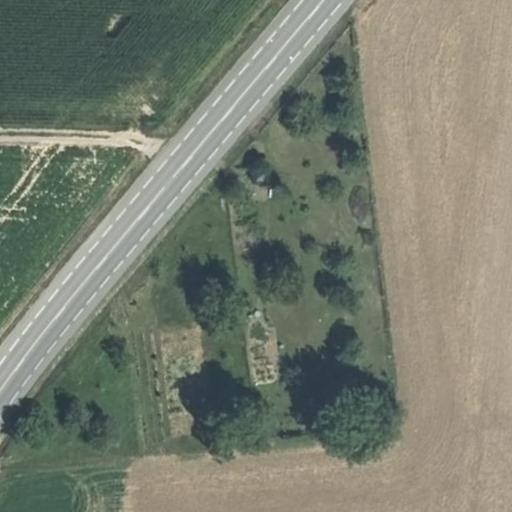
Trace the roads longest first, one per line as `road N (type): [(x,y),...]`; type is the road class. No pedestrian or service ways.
road 1 (track): [(511,420),(0,471)]
road 2 (secondary): [(321,0),(0,391)]
road 3 (track): [(0,133),(132,141),(181,164)]
